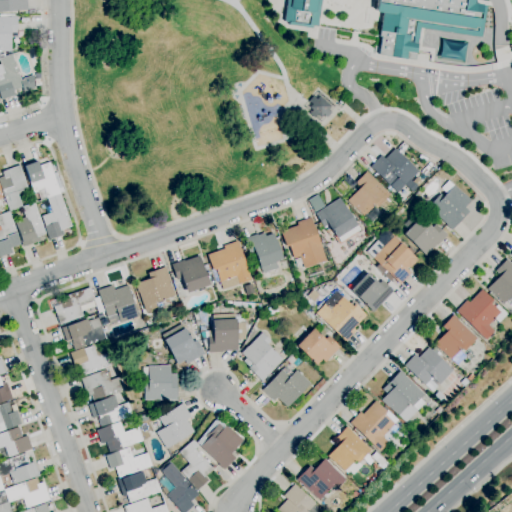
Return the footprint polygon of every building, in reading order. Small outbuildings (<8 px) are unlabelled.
[(0,12),(0,0),(25,0),(27,10),(0,12)] [(312,29),(287,25),(288,22),(283,22),(286,0),(321,0),(317,27),(312,26),(312,29)] [(414,60),(405,59),(405,60),(391,57),(378,55),(381,37),(379,37),(380,32),(379,32),(382,13),(375,12),(377,0),(472,0),(472,3),(481,5),(481,7),(485,7),(481,38),(419,28),(417,44),(416,54),(415,54),(414,60)] [(0,18),(9,18),(9,17),(16,16),(16,33),(16,37),(12,37),(12,33),(10,33),(10,51),(0,52),(0,18)] [(1,100),(0,97),(0,74),(3,73),(0,64),(0,58),(11,54),(20,80),(33,75),(34,88),(23,92),(21,87),(12,90),(14,96),(1,100)] [(320,122),(318,119),(319,117),(317,115),(314,118),(309,114),(312,110),(309,108),(312,104),(308,101),(313,96),(317,100),(319,97),(330,106),(327,109),(331,113),(327,118),(325,116),(320,122)] [(390,187),(370,167),(381,155),(384,159),(394,149),(418,172),(404,185),(398,179),(390,187)] [(46,198),(43,188),(33,192),(30,184),(29,184),(23,166),(36,162),(38,166),(48,163),(60,194),(46,198)] [(9,212),(1,191),(1,190),(0,187),(0,178),(3,177),(1,172),(19,166),(27,189),(16,193),(21,207),(9,212)] [(371,223),(364,216),(363,216),(359,219),(347,205),(349,203),(346,201),(359,188),(355,183),(366,171),(371,176),(371,177),(389,195),(377,208),(374,205),(381,212),(371,223)] [(451,230),(427,207),(439,194),(442,197),(446,193),(441,188),(448,181),(453,186),(453,185),(470,201),(464,207),(468,212),(451,230)] [(48,240),(44,227),(44,226),(41,217),(51,213),(46,199),(60,194),(71,227),(61,230),(63,235),(48,240)] [(339,245),(335,239),(336,239),(333,235),(329,237),(326,232),(330,229),(327,225),(323,227),(314,214),(339,198),(356,226),(358,230),(357,231),(358,233),(339,245)] [(22,248),(21,243),(21,242),(14,221),(24,218),(21,208),(34,203),(45,234),(38,237),(40,242),(22,248)] [(0,214),(8,212),(21,244),(10,248),(12,253),(0,257),(0,214)] [(425,256),(402,235),(407,230),(403,225),(415,213),(431,228),(434,225),(446,236),(436,246),(436,245),(425,256)] [(304,268),(300,257),(293,259),(288,246),(285,247),(280,232),(297,226),(296,223),(310,218),(325,261),(304,268)] [(259,268),(253,253),(245,256),(244,251),(247,250),(243,239),(257,234),(257,235),(263,233),(265,236),(273,234),(282,260),(259,268)] [(399,285),(392,278),(389,281),(375,268),(378,265),(366,252),(377,241),(383,247),(393,237),(400,244),(407,250),(410,247),(415,252),(412,255),(417,260),(409,268),(408,267),(406,269),(410,273),(399,285)] [(222,290),(219,282),(214,284),(209,270),(211,270),(206,255),(224,249),(222,246),(237,241),(251,280),(239,284),(222,290)] [(186,293),(181,278),(176,280),(170,265),(184,260),(184,261),(198,256),(202,266),(207,265),(209,270),(204,271),(209,285),(186,293)] [(511,295),(503,304),(494,296),(487,289),(500,276),(495,271),(506,259),(511,264),(511,262),(511,295)] [(144,312),(138,293),(137,293),(134,284),(148,279),(147,273),(165,267),(167,273),(166,274),(174,296),(173,296),(175,303),(164,307),(164,305),(144,312)] [(372,313),(349,290),(366,273),(378,284),(381,280),(393,291),(372,313)] [(119,323),(116,314),(106,318),(103,308),(97,310),(93,301),(99,299),(96,291),(111,286),(113,290),(127,285),(137,317),(119,323)] [(60,325),(53,307),(58,305),(56,299),(89,288),(93,301),(95,307),(81,311),(83,317),(60,325)] [(312,302),(306,296),(312,290),(318,296),(312,302)] [(485,340),(455,312),(466,300),(468,303),(481,290),(492,301),(490,303),(495,308),(497,305),(507,314),(498,323),(494,319),(488,326),(494,331),(485,340)] [(345,342),(315,313),(317,311),(315,309),(319,304),(321,306),(336,291),(352,307),(354,305),(365,316),(353,329),(355,331),(345,342)] [(307,308),(300,301),(300,302),(295,298),(300,294),(304,298),(305,297),(311,303),(307,308)] [(270,315),(267,309),(275,305),(278,312),(270,315)] [(207,353),(206,338),(201,337),(200,333),(199,327),(205,326),(206,332),(212,331),(211,321),(212,320),(212,315),(234,314),(234,319),(235,319),(236,323),(245,323),(245,336),(245,340),(236,341),(237,350),(221,351),(221,352),(207,353)] [(457,365),(455,362),(454,363),(450,359),(450,360),(441,351),(440,352),(433,345),(446,331),(441,327),(453,315),(458,320),(457,320),(476,339),(464,351),(461,348),(458,351),(464,357),(457,365)] [(73,351),(71,345),(73,344),(71,340),(66,342),(61,328),(65,326),(65,327),(88,319),(88,321),(97,318),(105,339),(73,351)] [(176,365),(163,340),(161,335),(180,324),(183,329),(191,343),(196,340),(204,355),(186,365),(184,361),(176,365)] [(315,366),(295,346),(312,329),(324,340),(328,336),(339,347),(324,363),(321,360),(315,366)] [(261,382),(247,369),(251,364),(240,354),(247,347),(261,333),(270,341),(267,345),(282,359),(266,376),(266,377),(261,382)] [(83,376),(79,365),(74,367),(69,353),(83,348),(83,349),(93,345),(96,356),(110,351),(115,364),(83,376)] [(430,391),(424,385),(424,386),(403,366),(414,355),(418,358),(428,348),(452,371),(439,385),(431,378),(430,380),(436,385),(430,391)] [(110,378),(107,369),(114,366),(118,375),(110,378)] [(176,401),(169,401),(169,400),(143,400),(143,394),(139,394),(139,389),(143,389),(143,383),(147,383),(147,377),(142,377),(142,378),(139,378),(139,368),(142,368),(146,368),(146,366),(159,366),(169,366),(169,374),(176,374),(176,401)] [(92,401),(90,396),(86,398),(80,379),(105,370),(109,380),(120,377),(124,390),(104,397),(92,401)] [(286,407),(276,398),(272,402),(261,391),(281,370),(289,377),(296,370),(309,384),(286,407)] [(404,423),(397,416),(396,416),(388,408),(387,408),(380,401),(386,394),(381,390),(399,371),(404,376),(423,394),(418,399),(423,403),(404,423)] [(463,387),(459,383),(464,378),(468,382),(463,387)] [(0,402),(0,379),(1,383),(5,382),(11,400),(7,401),(7,400),(0,402)] [(438,402),(432,397),(437,391),(443,397),(438,402)] [(100,427),(97,419),(99,418),(98,416),(92,418),(87,404),(91,403),(108,397),(114,395),(117,406),(126,403),(131,416),(116,421),(116,422),(106,425),(100,427)] [(120,403),(118,397),(124,395),(126,401),(120,403)] [(0,431),(0,404),(8,402),(10,409),(9,409),(11,412),(15,411),(20,425),(0,431)] [(378,452),(348,423),(359,412),(361,414),(374,402),(381,409),(383,407),(386,410),(384,412),(385,413),(383,415),(384,416),(387,412),(396,421),(393,424),(393,425),(398,430),(386,442),(386,443),(378,452)] [(165,449),(155,432),(163,427),(158,418),(182,403),(190,417),(186,419),(194,431),(165,449)] [(437,415),(433,411),(438,407),(441,410),(437,415)] [(109,453),(105,442),(100,443),(95,430),(110,425),(119,422),(123,433),(137,428),(142,441),(109,453)] [(200,446),(206,440),(204,437),(209,432),(210,433),(218,424),(222,428),(225,425),(234,434),(235,433),(242,441),(229,454),(234,459),(224,470),(200,446)] [(4,447),(0,448),(0,433),(18,427),(22,438),(27,436),(31,449),(17,454),(8,458),(4,447)] [(351,474),(348,471),(346,473),(343,471),(343,472),(334,463),(334,464),(326,456),(339,443),(334,439),(346,427),(351,432),(369,450),(357,463),(354,460),(352,463),(356,468),(351,474)] [(196,491),(187,480),(187,479),(180,472),(188,464),(178,453),(188,443),(212,469),(204,477),(207,481),(196,491)] [(118,478),(114,467),(109,469),(104,457),(128,447),(132,458),(146,453),(151,466),(118,478)] [(374,461),(370,457),(374,452),(379,456),(374,461)] [(12,484),(9,474),(0,477),(0,461),(25,453),(29,463),(34,461),(38,475),(12,484)] [(317,500),(300,484),(299,484),(295,480),(308,466),(313,470),(323,459),(330,465),(329,466),(343,480),(335,489),(331,485),(317,500)] [(186,511),(180,511),(166,496),(174,489),(164,478),(165,476),(159,470),(168,461),(174,468),(175,468),(190,485),(189,485),(198,495),(190,502),(193,505),(186,511)] [(383,471),(378,466),(381,463),(382,463),(383,462),(388,466),(383,471)] [(129,503),(127,496),(122,498),(116,481),(120,479),(141,471),(145,482),(155,478),(160,491),(129,503)] [(26,508),(22,498),(8,503),(3,490),(36,478),(38,484),(43,483),(49,500),(26,508)] [(278,511),(276,510),(286,500),(282,496),(293,485),(313,505),(306,511),(278,511)] [(353,500),(349,496),(354,492),(358,496),(353,500)] [(124,511),(123,507),(146,498),(150,509),(156,506),(156,504),(163,501),(164,504),(167,511),(124,511)] [(0,511),(0,504),(7,502),(10,511),(0,511)] [(20,511),(45,503),(48,511),(20,511)]
